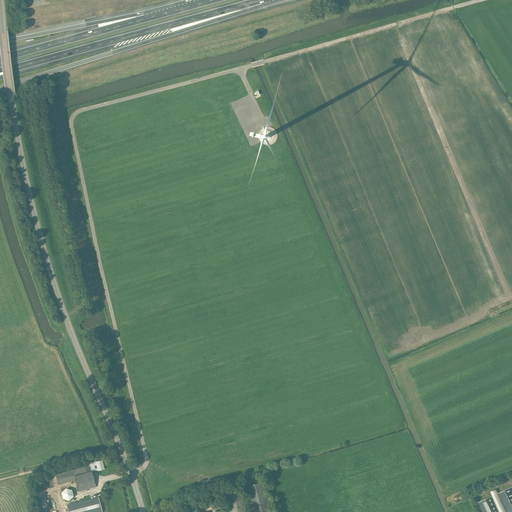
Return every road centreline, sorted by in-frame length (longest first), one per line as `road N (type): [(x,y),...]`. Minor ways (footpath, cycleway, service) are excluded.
road 1 (tertiary): [(142,511),(48,265),(14,124),(0,0)]
road 2 (motorway): [(0,87),(263,0)]
road 3 (motorway): [(0,72),(262,0)]
road 4 (motorway): [(146,18),(0,58)]
road 5 (motorway): [(146,18),(0,41)]
